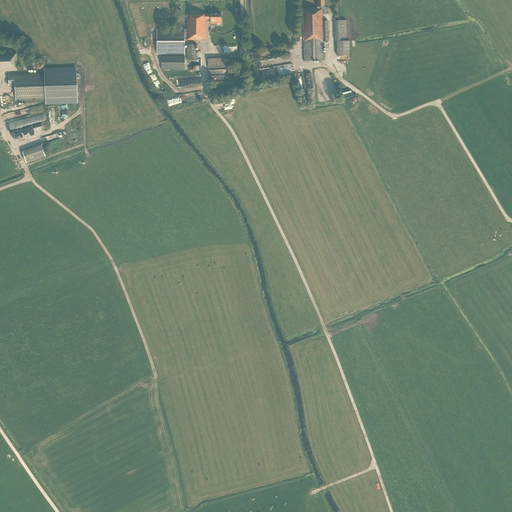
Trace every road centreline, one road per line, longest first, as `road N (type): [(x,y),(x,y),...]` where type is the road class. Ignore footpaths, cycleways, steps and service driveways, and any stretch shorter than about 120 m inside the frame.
road 1 (track): [(392,511),(323,325),(205,84)]
road 2 (track): [(336,74),(393,116),(435,102),(511,221)]
